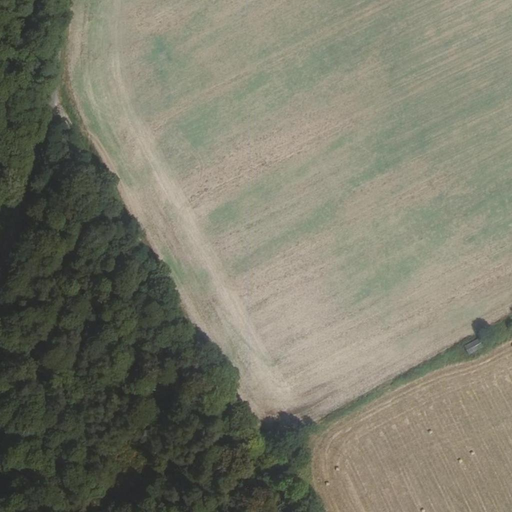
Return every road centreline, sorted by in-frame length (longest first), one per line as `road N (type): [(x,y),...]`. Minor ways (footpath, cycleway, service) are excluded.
road 1 (track): [(49,102),(297,511)]
road 2 (unclassified): [(0,284),(53,87),(62,0)]
